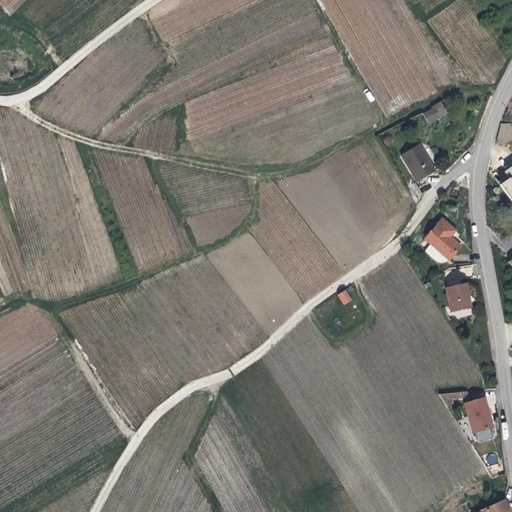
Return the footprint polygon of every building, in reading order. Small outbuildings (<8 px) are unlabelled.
[(434,102),(432,103),(416,113),(420,125),(431,119),(430,117),(438,112),(434,102)] [(499,144),(511,143),(511,122),(498,123),(499,144)] [(413,181),(430,171),(431,170),(416,144),(414,145),(398,154),(413,181)] [(511,202),(511,175),(499,184),(511,202)] [(411,182),(402,188),(412,205),(419,196),(411,182)] [(421,237),(427,242),(444,257),(445,258),(457,245),(446,236),(450,230),(437,218),(421,237)] [(444,257),(427,242),(421,249),(436,262),(439,263),(441,262),(444,257)] [(447,313),(467,309),(462,284),(442,289),(447,313)] [(337,295),(344,305),(352,299),(345,289),(337,295)] [(331,310),(338,305),(332,296),(325,301),(331,310)] [(434,395),(442,407),(447,404),(444,399),(459,397),(459,392),(434,395)] [(477,441),(489,437),(490,434),(488,428),(490,427),(480,398),(460,403),(470,434),(471,434),(473,439),(477,441)] [(501,511),(501,510),(504,509),(500,501),(476,511),(501,511)]
